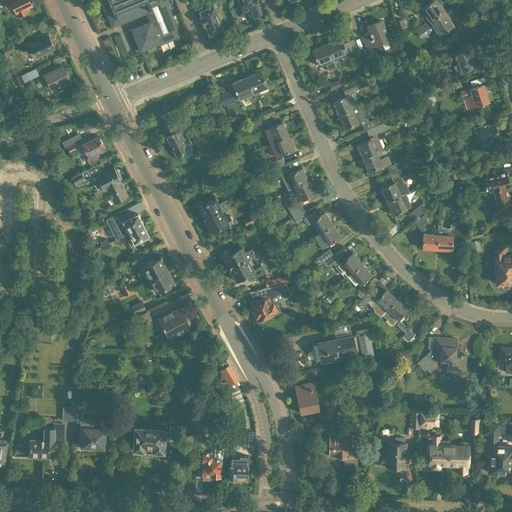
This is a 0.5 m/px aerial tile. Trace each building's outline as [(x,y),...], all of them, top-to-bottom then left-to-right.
[(28,0),(5,0),(3,1),(4,2),(0,3),(0,7),(1,9),(6,7),(6,8),(12,5),(16,13),(17,12),(19,16),(27,13),(25,9),(31,5),(28,0)] [(135,34),(141,49),(159,41),(159,43),(175,36),(177,37),(179,31),(177,30),(166,4),(168,3),(167,0),(101,0),(113,26),(146,12),(150,21),(133,29),(135,34)] [(238,0),(240,3),(238,4),(241,11),(243,10),(247,19),(254,16),(255,18),(263,15),(259,7),(258,8),(256,4),(258,3),(256,0),(238,0)] [(436,0),(433,0),(428,4),(427,2),(415,10),(418,15),(424,11),(426,13),(425,14),(428,19),(429,19),(431,21),(444,12),(444,11),(445,11),(441,5),(440,6),(436,0)] [(213,6),(200,12),(202,17),(201,18),(204,25),(205,25),(207,29),(205,29),(208,37),(216,34),(215,32),(223,29),(219,20),(221,20),(218,12),(216,13),(213,6)] [(444,12),(431,21),(416,31),(420,36),(429,30),(430,31),(435,28),(439,34),(445,31),(448,30),(447,29),(453,25),(444,12)] [(402,19),(396,21),(399,35),(406,33),(402,19)] [(367,27),(369,32),(361,35),(367,49),(374,45),(375,46),(389,40),(381,21),(367,27)] [(133,29),(128,31),(137,53),(142,51),(141,49),(135,34),(133,29)] [(30,44),(23,48),(26,53),(33,49),(36,57),(53,48),(47,36),(30,44)] [(334,40),(326,44),(333,60),(335,65),(339,64),(337,59),(347,54),(354,52),(350,41),(343,43),(340,37),(340,38),(339,36),(333,38),(334,40)] [(15,50),(12,44),(2,48),(5,55),(15,50)] [(326,44),(311,49),(318,66),(326,63),(329,71),(336,68),(335,65),(333,60),(326,44)] [(438,54),(436,48),(424,53),(427,59),(438,54)] [(468,49),(464,50),(463,48),(449,55),(451,59),(456,57),(459,63),(456,64),(460,71),(462,70),(475,64),(468,49)] [(361,78),(364,77),(367,76),(362,63),(355,66),(361,78)] [(62,66),(44,75),(37,78),(40,86),(47,82),(51,89),(69,80),(62,66)] [(408,67),(399,71),(404,84),(413,80),(408,67)] [(36,68),(21,75),(24,82),(39,74),(36,68)] [(260,70),(246,76),(255,98),(259,96),(257,91),(268,87),(260,70)] [(234,89),(220,94),(224,105),(238,99),(249,95),(251,100),(255,98),(253,93),(246,76),(231,83),(234,89)] [(342,86),(346,96),(333,101),(333,102),(334,101),(339,114),(352,108),(360,105),(353,90),(367,84),(364,77),(361,78),(342,86)] [(331,91),(342,86),(343,86),(341,80),(328,85),(331,91)] [(459,81),(449,84),(451,89),(461,86),(459,81)] [(467,98),(470,108),(488,102),(482,84),(470,88),(471,88),(460,92),(462,98),(463,99),(467,98)] [(423,93),(424,100),(435,97),(433,90),(423,93)] [(352,108),(339,114),(345,127),(344,128),(361,121),(360,120),(365,118),(360,105),(352,108)] [(264,118),(274,113),(272,107),(261,112),(264,118)] [(171,118),(173,117),(170,111),(157,117),(174,149),(172,150),(175,155),(176,155),(177,155),(187,150),(186,147),(192,144),(188,137),(184,139),(179,130),(177,131),(171,118)] [(365,118),(360,120),(361,121),(362,125),(364,124),(367,129),(377,125),(375,119),(369,121),(368,117),(365,118)] [(265,118),(249,125),(252,130),(259,127),(260,129),(268,125),(265,118)] [(270,143),(288,136),(282,123),(283,122),(264,129),(270,143)] [(383,123),(377,125),(367,129),(369,136),(376,133),(386,129),(383,123)] [(487,124),(474,127),(476,136),(481,134),(483,142),(485,149),(492,147),(501,145),(499,138),(495,123),(487,125),(487,124)] [(448,125),(436,128),(438,135),(449,132),(448,125)] [(370,137),(370,139),(357,144),(357,145),(358,145),(363,157),(362,157),(362,158),(376,152),(380,150),(383,149),(376,133),(369,136),(370,137)] [(86,137),(80,140),(67,147),(72,157),(80,153),(78,150),(83,147),(88,157),(86,158),(89,164),(99,159),(96,153),(104,149),(97,136),(88,141),(86,137)] [(293,148),(288,136),(270,143),(276,156),(294,149),(294,148),(293,148)] [(376,152),(362,158),(363,158),(368,171),(382,166),(382,167),(390,164),(387,157),(385,156),(383,157),(380,150),(376,152)] [(282,158),(266,165),(269,171),(285,164),(282,158)] [(391,173),(407,166),(404,160),(388,167),(391,173)] [(287,171),(285,164),(269,171),(268,171),(271,177),(280,174),(287,171)] [(394,180),(395,182),(381,188),(382,188),(387,201),(407,193),(404,186),(402,187),(399,178),(410,173),(407,166),(391,173),(394,180)] [(103,190),(121,181),(114,167),(96,176),(103,189),(102,190),(103,190)] [(288,174),(287,171),(280,174),(288,190),(308,181),(302,168),(302,167),(288,174)] [(86,178),(83,172),(71,178),(75,184),(86,178)] [(494,190),(506,187),(509,187),(509,186),(511,186),(510,179),(507,179),(506,172),(498,173),(499,175),(487,178),(489,191),(494,190)] [(222,190),(232,186),(230,180),(220,184),(222,190)] [(121,181),(103,190),(108,200),(112,198),(114,203),(128,196),(121,181)] [(308,181),(288,190),(291,196),(298,193),(301,200),(300,200),(301,201),(315,194),(314,193),(314,194),(308,181)] [(495,196),(497,204),(494,204),(496,211),(492,212),(493,220),(501,218),(500,213),(511,210),(506,187),(494,190),(489,191),(491,197),(495,196)] [(407,193),(387,201),(393,214),(392,215),(411,207),(406,196),(408,195),(407,193)] [(226,200),(218,204),(215,198),(204,203),(203,200),(196,204),(204,219),(221,210),(224,209),(224,208),(229,206),(226,200)] [(294,217),(304,211),(299,201),(288,207),(294,217)] [(414,219),(427,208),(423,203),(410,214),(414,219)] [(225,217),(221,210),(204,219),(211,232),(216,229),(217,231),(233,223),(229,215),(225,217)] [(320,232),(332,224),(324,212),(325,212),(324,212),(317,216),(315,213),(313,212),(307,216),(304,211),(294,217),(297,222),(303,219),(307,225),(313,221),(319,231),(317,232),(318,233),(320,232)] [(122,221),(122,222),(119,223),(121,228),(125,227),(128,233),(143,225),(137,213),(122,221)] [(246,225),(256,220),(253,215),(243,220),(246,225)] [(422,224),(427,221),(424,216),(415,222),(422,232),(426,229),(422,224)] [(438,223),(438,232),(437,249),(451,250),(452,235),(463,236),(464,231),(460,218),(451,222),(450,226),(442,225),(442,223),(438,223)] [(246,235),(255,230),(252,224),(243,229),(246,235)] [(332,224),(320,232),(328,244),(327,244),(328,244),(340,236),(332,224)] [(128,233),(131,239),(128,241),(130,246),(134,244),(149,236),(143,225),(128,233)] [(469,232),(471,238),(482,236),(481,229),(469,232)] [(437,249),(438,232),(436,232),(436,234),(424,234),(423,233),(422,249),(423,249),(423,248),(437,249)] [(478,240),(470,242),(473,251),(480,249),(478,240)] [(509,248),(503,242),(494,251),(497,284),(501,283),(502,286),(503,287),(506,288),(507,287),(509,285),(509,283),(511,282),(511,256),(503,257),(502,254),(509,248)] [(240,247),(230,252),(228,249),(222,253),(230,268),(247,259),(249,257),(254,255),(251,249),(244,253),(240,247)] [(319,258),(314,261),(318,266),(322,262),(333,255),(329,250),(319,258)] [(141,252),(129,258),(133,264),(144,259),(141,252)] [(336,267),(335,268),(345,279),(351,273),(362,264),(352,253),(353,253),(352,252),(341,262),(339,264),(336,267)] [(339,264),(333,255),(322,262),(326,268),(333,263),(336,267),(339,264)] [(249,257),(247,259),(230,268),(237,281),(261,268),(262,266),(260,263),(258,262),(253,265),(249,257)] [(153,258),(146,262),(145,261),(139,264),(139,266),(141,271),(143,272),(145,271),(150,279),(167,270),(160,258),(155,260),(153,258)] [(362,264),(351,273),(360,284),(360,285),(372,275),(371,275),(362,264)] [(174,285),(167,270),(150,279),(156,292),(160,290),(161,292),(174,285)] [(290,275),(266,281),(267,287),(291,281),(290,275)] [(297,282),(291,285),(293,291),(300,288),(297,282)] [(376,299),(373,296),(362,286),(359,290),(365,295),(353,307),(357,311),(361,309),(370,300),(373,303),(373,307),(374,311),(380,317),(382,315),(385,311),(384,310),(386,308),(376,300),(376,299)] [(309,292),(312,297),(320,293),(316,287),(309,292)] [(386,289),(376,299),(376,300),(386,308),(387,310),(397,299),(386,290),(386,289)] [(265,294),(259,296),(249,301),(252,306),(250,307),(250,308),(251,307),(258,320),(257,321),(276,311),(276,310),(278,309),(278,306),(277,303),(274,303),(272,303),(271,303),(268,298),(269,297),(268,297),(267,297),(265,294)] [(387,310),(385,311),(382,315),(393,325),(408,309),(407,308),(407,309),(397,299),(387,310)] [(131,307),(135,316),(146,310),(142,301),(131,307)] [(180,307),(158,319),(152,322),(147,311),(137,317),(142,327),(150,323),(152,327),(160,322),(164,329),(165,329),(168,334),(176,330),(178,333),(187,328),(182,319),(185,318),(180,307)] [(402,337),(408,342),(415,335),(400,321),(396,325),(406,333),(402,337)] [(367,329),(357,331),(363,355),(372,353),(367,329)] [(321,361),(338,357),(338,356),(356,352),(352,337),(335,340),(334,339),(317,343),(321,361)] [(434,337),(433,348),(417,362),(422,368),(433,358),(432,359),(447,360),(446,371),(464,372),(465,355),(455,354),(457,338),(434,337)] [(511,347),(500,347),(499,361),(506,361),(505,372),(511,372),(511,347)] [(238,380),(229,365),(222,370),(230,385),(231,385),(238,381),(238,380)] [(301,413),(319,409),(313,382),(295,386),(301,413)] [(63,404),(62,419),(79,419),(80,385),(71,385),(71,404),(63,404)] [(329,406),(326,417),(335,419),(338,408),(329,406)] [(83,413),(82,413),(81,429),(80,429),(80,436),(82,436),(82,446),(84,446),(85,448),(90,448),(92,447),(103,448),(104,433),(111,434),(112,418),(112,417),(112,416),(106,413),(105,413),(104,412),(101,412),(100,413),(99,414),(98,419),(83,418),(83,413)] [(167,432),(165,432),(165,431),(135,428),(133,450),(143,451),(143,452),(154,453),(154,452),(163,453),(165,434),(175,435),(177,414),(170,413),(169,421),(161,421),(161,424),(169,424),(169,429),(167,429),(167,432)] [(437,414),(433,413),(419,413),(419,425),(436,425),(437,414)] [(193,421),(192,435),(199,435),(200,422),(193,421)] [(44,439),(29,439),(22,439),(22,448),(29,448),(29,456),(49,456),(49,451),(53,451),(53,440),(62,440),(62,424),(53,424),(53,428),(44,428),(44,439)] [(511,446),(497,446),(498,425),(485,425),(485,434),(488,434),(487,458),(489,458),(489,472),(511,473),(511,446)] [(347,433),(346,433),(346,437),(340,437),(341,432),(329,432),(328,455),(346,456),(346,462),(356,462),(357,437),(356,437),(356,433),(355,433),(355,431),(354,430),(349,430),(347,431),(347,433)] [(404,438),(387,437),(386,454),(379,454),(378,464),(386,464),(386,465),(395,466),(395,467),(396,468),(397,469),(398,469),(399,469),(400,469),(401,469),(401,468),(402,468),(402,467),(402,466),(403,466),(404,461),(407,461),(407,450),(405,450),(406,443),(404,443),(404,438)] [(439,444),(439,440),(432,440),(432,444),(430,444),(430,445),(428,446),(427,462),(429,462),(429,463),(447,464),(448,445),(439,444)] [(460,445),(448,445),(447,464),(457,464),(457,472),(467,472),(468,445),(468,441),(460,441),(460,445)] [(203,463),(202,475),(204,475),(203,479),(211,480),(211,476),(220,476),(221,458),(223,458),(223,448),(211,447),(211,453),(203,452),(202,463),(203,463)] [(237,455),(237,457),(229,457),(229,465),(229,480),(247,481),(248,456),(237,455)]
